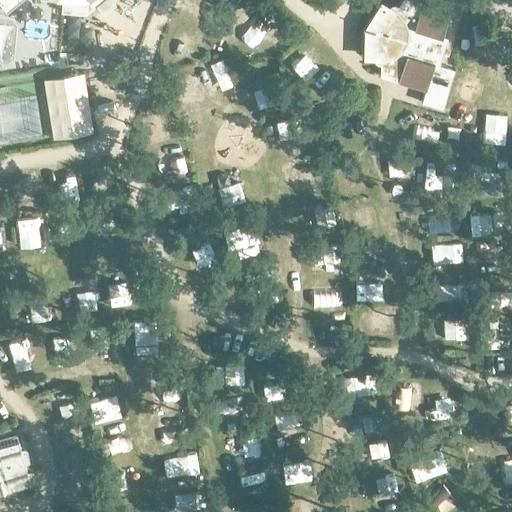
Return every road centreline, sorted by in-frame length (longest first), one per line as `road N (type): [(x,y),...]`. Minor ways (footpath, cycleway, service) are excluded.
road 1 (track): [(237,97),(280,212),(297,286),(288,341),(308,431),(350,511)]
road 2 (track): [(4,392),(64,373),(125,372),(163,511)]
road 3 (track): [(192,305),(230,511)]
road 4 (track): [(376,167),(413,325),(394,354)]
road 5 (track): [(448,368),(481,511)]
